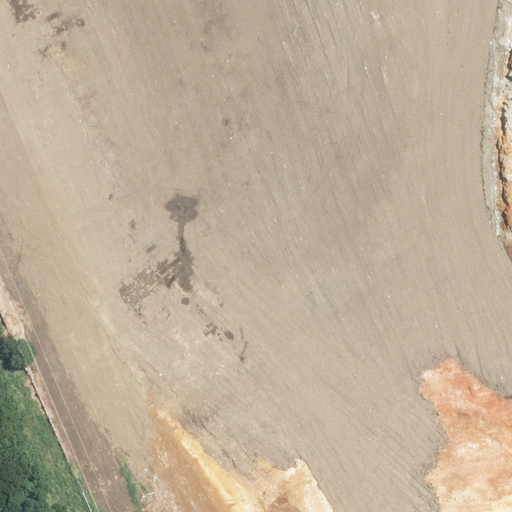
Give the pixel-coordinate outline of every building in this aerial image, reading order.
[(216,0),(146,0),(167,45),(225,18),(216,0)] [(278,70),(304,52),(279,0),(268,0),(205,31),(247,118),(291,97),(278,70)] [(317,166),(272,174),(277,201),(322,193),(317,166)] [(262,202),(257,190),(222,203),(227,215),(262,202)] [(345,385),(319,395),(327,416),(353,406),(345,385)] [(427,391),(380,407),(406,487),(454,472),(427,391)] [(462,511),(456,495),(433,502),(436,511),(462,511)]
